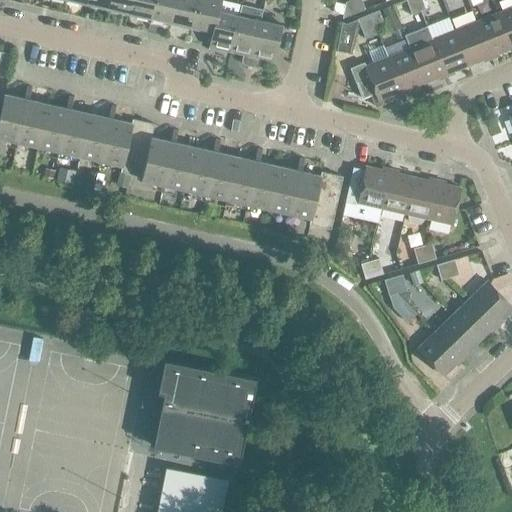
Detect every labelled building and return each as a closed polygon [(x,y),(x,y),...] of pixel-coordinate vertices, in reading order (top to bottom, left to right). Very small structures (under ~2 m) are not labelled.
[(87,0),(87,5),(108,10),(109,0),(87,0)] [(109,0),(108,10),(129,14),(132,0),(109,0)] [(132,0),(129,14),(150,19),(154,0),(132,0)] [(154,0),(150,19),(171,24),(176,0),(154,0)] [(176,0),(171,24),(192,29),(198,0),(176,0)] [(209,47),(210,47),(220,0),(198,0),(192,29),(212,33),(209,47)] [(220,0),(210,47),(231,52),(239,16),(219,12),(221,0),(220,0)] [(421,14),(415,0),(411,0),(406,2),(412,17),(421,14)] [(425,0),(415,0),(421,14),(429,10),(425,0)] [(248,66),(250,67),(260,21),(262,11),(241,6),(239,16),(231,52),(247,55),(245,62),(248,66)] [(511,7),(499,12),(511,45),(511,7)] [(382,12),(391,34),(401,30),(392,8),(382,12)] [(511,45),(499,12),(477,21),(491,56),(511,47),(511,45)] [(379,13),(371,16),(377,31),(385,28),(379,13)] [(377,31),(371,16),(358,22),(363,36),(377,31)] [(348,24),(342,23),(337,51),(349,53),(357,22),(357,20),(349,23),(348,24)] [(260,21),(250,67),(259,69),(263,66),(265,59),(274,61),(282,26),(260,21)] [(477,21),(454,30),(468,65),(491,56),(477,21)] [(410,48),(424,83),(446,74),(432,39),(427,27),(405,36),(410,48)] [(454,30),(432,39),(446,74),(468,65),(454,30)] [(410,48),(388,57),(401,92),(424,83),(410,48)] [(401,92),(388,57),(366,66),(364,62),(350,68),(362,99),(371,95),(376,107),(393,100),(393,95),(401,92)] [(0,113),(0,137),(17,142),(29,86),(27,86),(24,98),(4,94),(0,113)] [(17,142),(38,146),(47,104),(29,100),(32,87),(29,86),(17,142)] [(38,146),(59,151),(71,96),(69,95),(66,108),(47,104),(38,146)] [(59,151),(80,156),(90,113),(71,109),(74,97),(71,96),(59,151)] [(80,156),(101,161),(114,105),(111,105),(108,118),(90,113),(80,156)] [(101,161),(122,166),(132,123),(113,119),(116,106),(114,105),(101,161)] [(133,119),(132,123),(122,166),(121,172),(142,177),(151,137),(152,137),(155,124),(133,119)] [(141,180),(163,185),(176,129),(173,129),(170,142),(152,137),(151,137),(142,177),(141,180)] [(163,185),(184,190),(194,147),(176,143),(178,130),(176,129),(163,185)] [(184,190),(205,194),(218,139),(215,138),(212,151),(194,147),(184,190)] [(205,194),(226,199),(236,156),(218,152),(221,140),(218,139),(205,194)] [(226,199),(247,204),(260,149),(257,148),(254,160),(236,156),(226,199)] [(247,204),(268,209),(278,166),(260,162),(263,149),(260,149),(247,204)] [(268,209),(290,213),(302,158),(299,158),(296,170),(278,166),(268,209)] [(290,213),(311,218),(321,176),(302,171),(305,159),(302,158),(290,213)] [(358,203),(382,208),(390,172),(366,166),(358,203)] [(59,168),(57,180),(72,184),(75,172),(59,168)] [(321,172),(321,176),(311,218),(309,225),(331,229),(343,177),(321,172)] [(382,208),(405,214),(413,177),(390,172),(382,208)] [(130,175),(120,173),(117,184),(127,187),(130,175)] [(424,218),(429,219),(437,182),(413,177),(405,214),(408,214),(408,218),(409,221),(413,223),(417,223),(420,222),(423,220),(424,218)] [(437,182),(429,219),(453,224),(461,187),(437,182)] [(431,243),(422,246),(427,261),(436,258),(431,243)] [(427,261),(422,246),(413,248),(418,264),(427,261)] [(329,255),(340,262),(345,254),(334,247),(329,255)] [(379,258),(370,261),(374,276),(383,274),(379,258)] [(454,259),(445,262),(450,277),(459,275),(454,259)] [(365,279),(374,276),(370,261),(361,264),(365,279)] [(450,277),(445,262),(437,265),(441,280),(450,277)] [(419,270),(410,273),(413,285),(422,283),(419,270)] [(402,275),(393,277),(398,293),(407,290),(402,275)] [(398,293),(393,277),(384,280),(389,295),(398,293)] [(511,305),(487,281),(470,298),(496,325),(511,309),(511,305)] [(470,298),(452,314),(479,341),(496,325),(470,298)] [(452,314),(435,331),(461,358),(479,341),(452,314)] [(461,358),(435,331),(417,348),(444,375),(461,358)] [(153,445),(239,464),(257,378),(164,359),(157,393),(163,394),(153,445)] [(158,511),(219,511),(226,481),(167,468),(158,511)]
